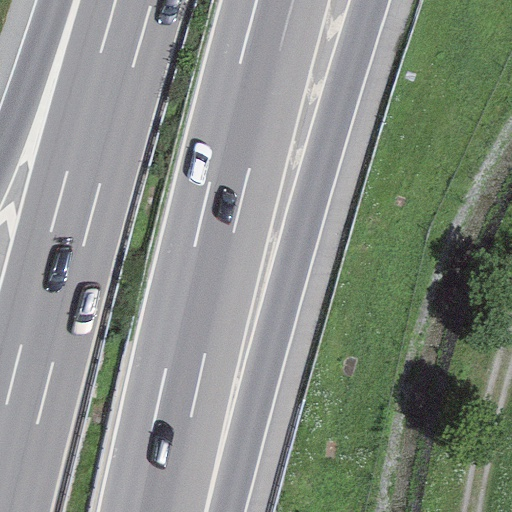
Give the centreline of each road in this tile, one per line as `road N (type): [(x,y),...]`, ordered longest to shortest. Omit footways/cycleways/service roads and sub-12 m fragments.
road 1 (motorway): [(224,511),(368,0)]
road 2 (motorway): [(150,511),(273,0)]
road 3 (motorway): [(131,0),(0,500)]
road 4 (track): [(511,334),(470,511)]
road 5 (motorway): [(60,0),(0,154)]
